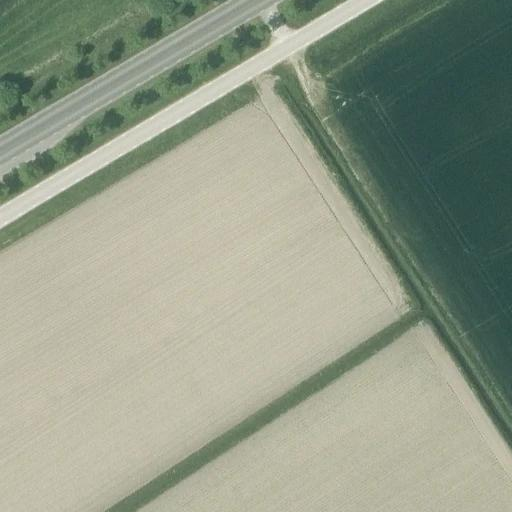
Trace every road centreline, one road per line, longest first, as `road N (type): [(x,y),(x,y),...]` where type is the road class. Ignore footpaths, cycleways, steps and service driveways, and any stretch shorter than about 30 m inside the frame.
road 1 (unclassified): [(0,217),(367,0)]
road 2 (primary): [(0,151),(255,0)]
